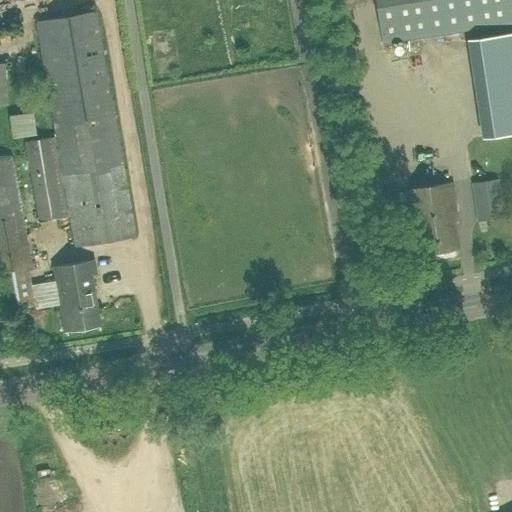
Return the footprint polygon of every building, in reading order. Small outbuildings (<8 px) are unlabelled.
[(511,0),(375,0),(382,42),(511,22),(511,0)] [(135,236),(96,10),(37,21),(57,137),(26,143),(40,221),(70,215),(76,246),(135,236)] [(511,32),(467,39),(482,137),(511,132),(511,32)] [(0,104),(8,104),(6,63),(0,63),(0,104)] [(35,305),(29,270),(32,269),(11,155),(0,157),(0,275),(2,275),(8,309),(35,305)] [(499,179),(473,182),(478,222),(504,217),(499,179)] [(453,221),(457,220),(453,199),(454,199),(451,182),(448,182),(414,188),(406,189),(411,222),(417,221),(422,254),(458,248),(453,221)] [(65,331),(101,325),(92,274),(97,273),(94,258),(53,266),(65,331)]
